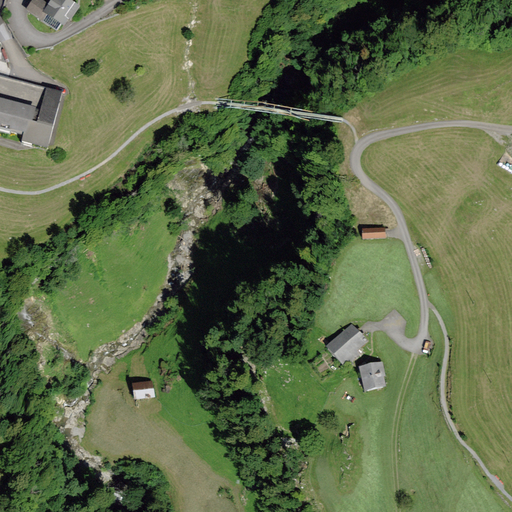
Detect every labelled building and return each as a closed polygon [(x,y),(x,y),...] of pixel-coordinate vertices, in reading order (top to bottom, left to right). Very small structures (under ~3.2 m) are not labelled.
[(43,14),(52,0),(31,0),(33,1),(25,12),(57,32),(61,26),(43,14)] [(80,8),(67,0),(52,0),(43,14),(61,26),(64,27),(68,20),(71,22),(80,8)] [(0,129),(27,136),(26,142),(46,146),(58,96),(0,82),(0,129)] [(387,230),(366,232),(367,241),(388,239),(387,230)] [(351,325),(325,349),(344,369),(359,355),(356,352),(367,341),(351,325)] [(383,364),(359,369),(364,393),(388,388),(383,364)] [(153,381),(133,384),(135,399),(155,396),(153,381)]
